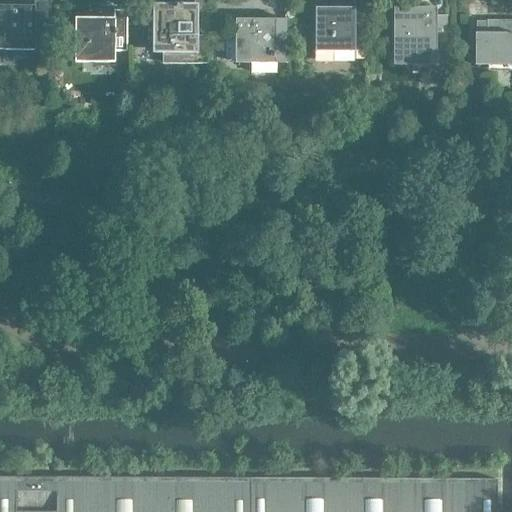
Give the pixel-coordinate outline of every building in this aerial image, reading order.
[(367,36),(366,0),(353,0),(354,8),(315,8),(315,52),(355,52),(355,36),(367,36)] [(47,42),(47,2),(34,2),(34,6),(0,6),(0,38),(4,38),(4,50),(35,50),(35,42),(47,42)] [(207,63),(207,17),(194,17),(194,7),(182,7),(182,4),(175,4),(175,10),(169,10),(169,7),(155,7),(155,25),(143,25),(143,45),(152,45),(152,53),(164,53),(164,63),(207,63)] [(127,52),(127,11),(114,11),(114,19),(75,19),(75,63),(115,63),(115,52),(127,52)] [(287,63),(287,22),(274,22),(274,20),(236,19),(236,62),(287,63)] [(447,74),(447,30),(435,30),(435,20),(420,20),(420,24),(413,24),(413,20),(395,20),(395,64),(412,64),(412,58),(434,58),(434,74),(447,74)] [(511,20),(487,20),(487,33),(475,33),(475,65),(511,65),(511,20)] [(47,59),(47,48),(38,48),(38,59),(47,59)] [(496,511),(497,479),(0,477),(0,511),(496,511)]
